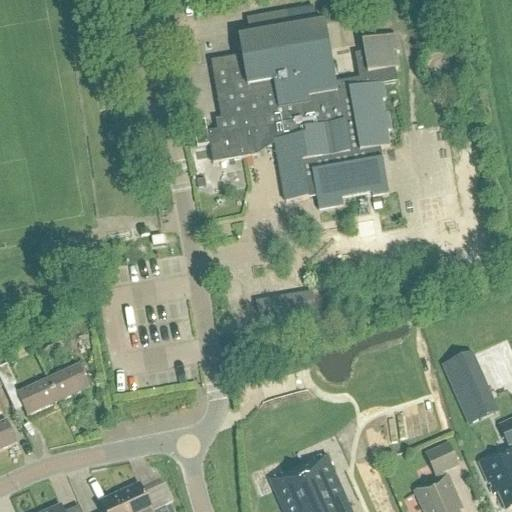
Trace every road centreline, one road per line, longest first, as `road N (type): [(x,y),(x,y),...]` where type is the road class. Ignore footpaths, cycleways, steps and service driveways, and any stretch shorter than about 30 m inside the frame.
road 1 (unclassified): [(186,439),(210,426),(218,400),(180,185),(139,43)]
road 2 (residential): [(0,490),(57,466),(186,439)]
